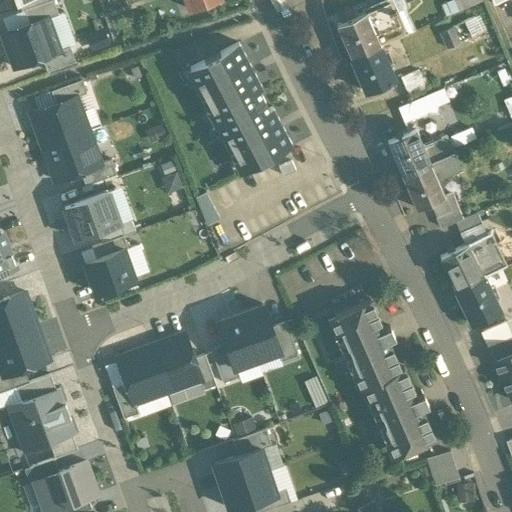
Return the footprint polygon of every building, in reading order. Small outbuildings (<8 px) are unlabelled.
[(7,32),(46,17),(47,19),(58,15),(52,0),(51,0),(21,11),(1,18),(7,32)] [(17,0),(21,11),(51,0),(17,0)] [(217,0),(184,0),(188,10),(217,0)] [(364,12),(336,24),(351,58),(384,44),(401,36),(385,0),(382,0),(363,8),(364,12)] [(481,2),(479,0),(451,0),(457,13),(481,2)] [(41,58),(59,51),(59,50),(47,19),(46,17),(7,32),(0,34),(13,68),(41,58)] [(451,29),(439,34),(446,51),(458,45),(451,29)] [(261,88),(254,74),(252,75),(249,68),(250,67),(237,43),(212,56),(189,68),(196,82),(192,84),(207,113),(211,111),(224,136),(220,138),(233,163),(237,161),(243,171),(291,145),(282,128),(280,129),(277,122),(279,121),(271,107),(269,109),(268,109),(258,90),(261,88)] [(384,44),(351,58),(365,91),(393,79),(383,56),(388,54),(384,44)] [(69,47),(59,50),(59,51),(41,58),(46,72),(75,61),(69,47)] [(76,97),(86,93),(81,80),(51,91),(56,104),(76,97)] [(42,147),(88,130),(76,97),(56,104),(29,114),(42,147)] [(421,98),(397,108),(403,123),(427,113),(421,98)] [(80,172),(100,164),(100,163),(88,130),(42,147),(54,181),(80,172)] [(444,136),(421,146),(414,130),(387,142),(401,175),(452,154),(444,136)] [(452,154),(401,175),(416,209),(429,203),(443,197),(442,196),(436,182),(460,172),(452,154)] [(110,160),(100,163),(100,164),(80,172),(85,186),(115,174),(110,160)] [(291,162),(278,167),(282,177),(295,171),(291,162)] [(97,232),(119,224),(107,191),(63,206),(75,240),(97,232)] [(205,193),(194,198),(205,227),(219,220),(205,193)] [(461,220),(450,193),(442,196),(443,197),(429,203),(440,228),(461,220)] [(122,236),(134,231),(130,220),(119,224),(97,232),(101,244),(122,236)] [(0,272),(15,267),(2,233),(0,233),(0,272)] [(488,233),(439,259),(455,291),(481,277),(505,265),(488,233)] [(127,248),(122,236),(101,244),(79,251),(83,262),(123,248),(123,249),(127,248)] [(123,248),(83,262),(94,292),(134,278),(123,249),(123,248)] [(498,309),(481,277),(455,291),(471,323),(498,309)] [(0,338),(36,326),(24,292),(0,300),(0,338)] [(382,329),(369,300),(334,315),(340,329),(332,332),(340,350),(344,349),(347,356),(343,357),(351,376),(359,372),(365,386),(368,385),(373,397),(365,400),(373,418),(377,417),(380,424),(377,426),(385,444),(392,440),(398,454),(434,438),(421,408),(428,405),(423,394),(416,397),(403,367),(400,369),(387,340),(394,338),(389,326),(382,329)] [(239,313),(256,359),(277,351),(278,351),(270,327),(262,305),(239,313)] [(239,313),(217,321),(225,343),(234,367),(235,367),(256,359),(239,313)] [(285,322),(270,327),(278,351),(277,351),(281,361),(297,355),(285,322)] [(505,323),(484,332),(490,346),(511,337),(505,323)] [(36,326),(0,338),(0,369),(2,375),(2,376),(23,369),(49,360),(36,326)] [(193,358),(183,333),(150,345),(166,391),(199,380),(200,379),(193,358)] [(511,339),(511,337),(490,346),(496,361),(511,354),(511,339)] [(210,349),(222,383),(239,377),(235,367),(234,367),(225,343),(210,349)] [(166,391),(150,345),(116,357),(125,383),(132,404),(134,403),(166,391)] [(193,358),(200,379),(199,380),(203,389),(215,385),(204,354),(193,358)] [(511,354),(496,361),(511,397),(511,354)] [(0,392),(16,386),(28,382),(23,369),(2,376),(2,375),(0,375),(0,392)] [(21,401),(55,389),(49,374),(28,382),(16,386),(21,400),(21,401)] [(134,403),(132,404),(125,383),(112,388),(123,418),(137,413),(134,403)] [(21,400),(5,405),(23,454),(49,444),(50,444),(49,442),(71,434),(75,433),(59,388),(55,389),(21,401),(21,400)] [(260,447),(261,449),(268,447),(263,430),(229,441),(234,456),(260,447)] [(76,449),(71,434),(49,442),(50,444),(49,444),(54,457),(76,449)] [(220,485),(267,469),(261,449),(260,447),(234,456),(214,463),(220,485)] [(450,451),(426,459),(435,485),(459,477),(450,451)] [(58,471),(53,458),(24,468),(29,482),(33,480),(58,471)] [(58,471),(33,480),(44,511),(45,511),(71,502),(86,497),(97,493),(85,461),(58,471)] [(267,469),(220,485),(228,508),(251,501),(275,493),(274,491),(267,469)] [(284,488),(274,491),(275,493),(251,501),(254,511),(257,511),(289,501),(284,488)] [(90,508),(86,497),(71,502),(75,511),(78,511),(90,508)]
